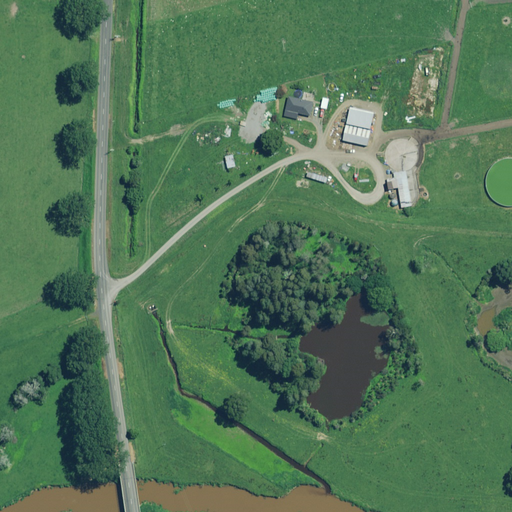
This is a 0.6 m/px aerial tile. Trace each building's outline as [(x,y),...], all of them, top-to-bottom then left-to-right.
[(314,103),(289,97),(285,116),(297,119),(299,114),(311,116),(314,103)] [(374,113),(351,107),(347,124),(371,129),(374,113)] [(371,131),(347,126),(343,141),(368,146),(371,131)] [(222,137),(218,131),(213,134),(217,140),(222,137)] [(236,167),(233,155),(226,157),(228,168),(236,167)] [(328,178),(308,172),(307,177),(327,183),(328,178)] [(411,201),(406,172),(395,174),(395,178),(387,179),(389,190),(399,188),(401,203),(411,201)]
